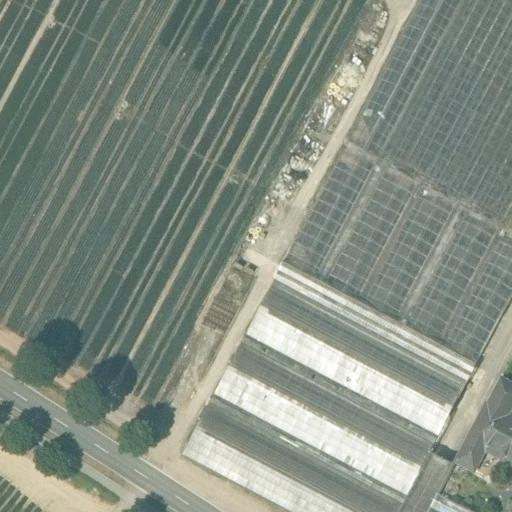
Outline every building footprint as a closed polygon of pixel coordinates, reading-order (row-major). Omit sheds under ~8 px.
[(314,283),(462,0),(421,0),(281,266),(314,283)] [(437,348),(442,350),(511,216),(511,0),(462,0),(314,283),(323,288),(385,169),(418,186),(356,305),(361,308),(424,189),(456,206),(394,325),(405,331),(467,211),(500,228),(437,348)] [(323,288),(356,305),(418,186),(385,169),(323,288)] [(361,308),(394,325),(456,206),(424,189),(361,308)] [(467,211),(405,331),(437,348),(500,228),(467,211)] [(511,216),(442,350),(475,367),(511,296),(511,216)] [(273,284),(466,385),(475,367),(442,350),(437,348),(405,331),(394,325),(361,308),(356,305),(323,288),(314,283),(281,266),(273,284)] [(245,337),(437,439),(466,385),(273,284),(245,337)] [(437,439),(245,337),(241,344),(434,446),(437,439)] [(434,446),(241,344),(213,398),(406,499),(428,456),(434,446)] [(511,389),(499,383),(486,409),(485,408),(454,465),(472,475),(483,454),(511,468),(511,423),(505,420),(511,407),(511,389)] [(406,499),(213,398),(209,405),(402,506),(406,499)] [(398,511),(402,506),(209,405),(181,458),(284,511),(398,511)] [(402,506),(398,511),(430,511),(437,500),(454,470),(428,456),(406,499),(402,506)] [(458,511),(437,500),(430,511),(458,511)]
